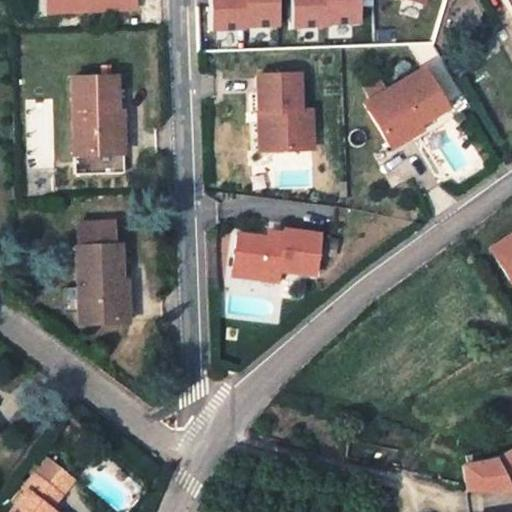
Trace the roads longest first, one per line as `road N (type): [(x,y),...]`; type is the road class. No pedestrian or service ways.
road 1 (residential): [(175,0),(193,394),(211,445)]
road 2 (unclassified): [(511,193),(292,357),(211,445)]
road 3 (residential): [(0,325),(174,448),(211,445)]
road 4 (unknown): [(236,411),(252,439),(271,449),(443,492)]
